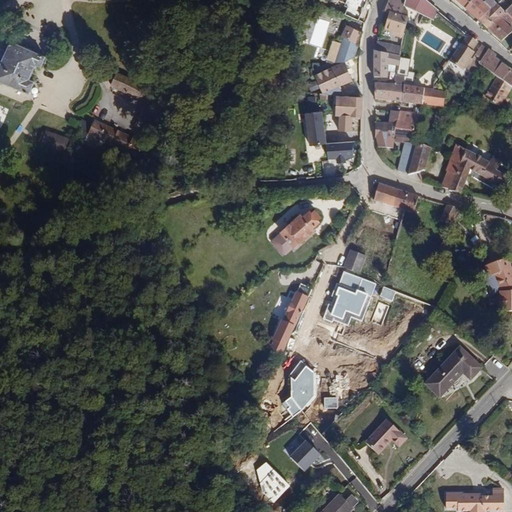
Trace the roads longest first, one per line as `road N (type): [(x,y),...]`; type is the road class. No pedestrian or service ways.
road 1 (track): [(374,165),(328,182),(198,194),(100,217),(0,258)]
road 2 (residential): [(511,212),(436,194),(374,165),(365,47),(379,0)]
road 3 (residential): [(383,511),(511,376)]
road 4 (unknown): [(374,165),(333,248),(281,292)]
